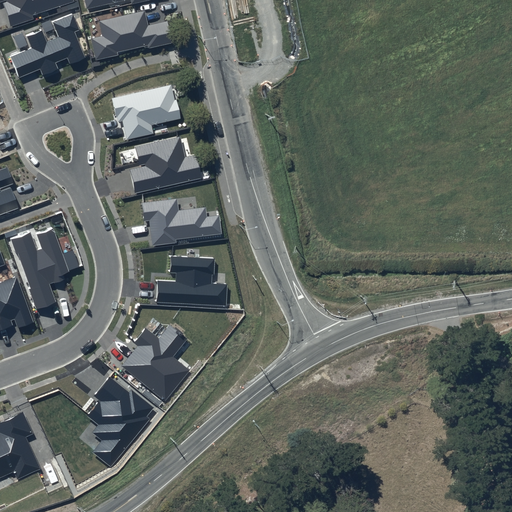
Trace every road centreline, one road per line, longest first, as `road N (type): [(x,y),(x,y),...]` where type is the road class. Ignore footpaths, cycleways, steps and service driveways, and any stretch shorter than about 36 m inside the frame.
road 1 (unclassified): [(320,349),(259,204),(208,0)]
road 2 (tertiary): [(112,511),(320,349)]
road 3 (residential): [(0,375),(68,347),(108,294),(104,248),(78,183)]
road 4 (tertiary): [(320,349),(395,319),(511,300)]
road 5 (residential): [(78,183),(37,155),(28,134),(72,112),(82,156)]
